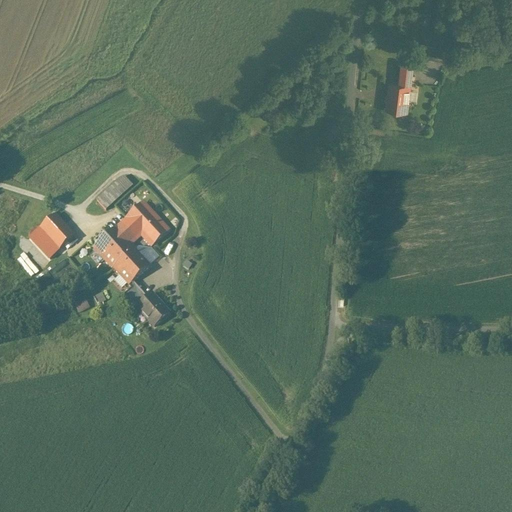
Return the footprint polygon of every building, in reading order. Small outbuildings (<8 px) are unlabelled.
[(416,45),(407,43),(405,52),(414,54),(416,45)] [(449,52),(416,44),(416,45),(414,54),(446,62),(449,52)] [(402,64),(399,84),(389,82),(386,108),(406,111),(412,65),(402,64)] [(280,102),(261,120),(268,127),(287,110),(280,102)] [(124,178),(98,202),(107,212),(133,187),(124,178)] [(168,230),(143,203),(121,224),(136,240),(142,235),(151,245),(168,230)] [(76,238),(57,217),(41,231),(61,252),(76,238)] [(136,240),(121,224),(116,228),(117,229),(131,244),(136,240)] [(116,229),(95,248),(95,247),(94,248),(95,249),(95,248),(113,268),(127,256),(128,257),(136,250),(131,244),(117,229),(116,228),(116,229)] [(127,256),(113,268),(129,285),(128,285),(129,286),(130,285),(133,282),(150,266),(151,266),(150,265),(136,250),(128,257),(127,256)] [(152,294),(147,298),(133,282),(130,285),(137,294),(128,302),(135,310),(137,308),(154,327),(169,314),(152,294)] [(131,289),(123,296),(128,302),(137,294),(130,285),(129,286),(131,289)] [(81,312),(91,307),(86,297),(76,302),(81,312)]
